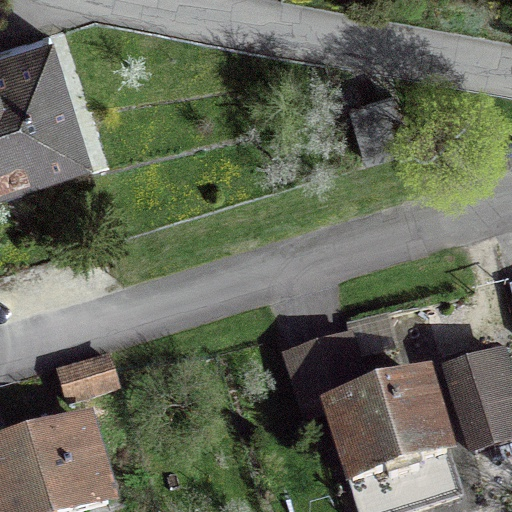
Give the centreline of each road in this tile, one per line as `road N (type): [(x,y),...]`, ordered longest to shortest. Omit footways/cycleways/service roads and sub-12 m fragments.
road 1 (residential): [(511,201),(0,351)]
road 2 (residential): [(511,77),(112,0)]
